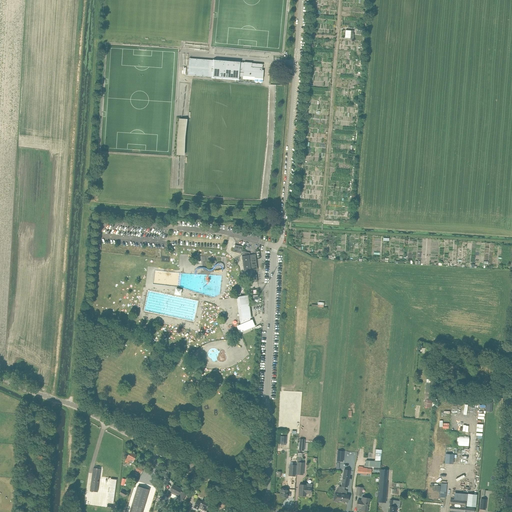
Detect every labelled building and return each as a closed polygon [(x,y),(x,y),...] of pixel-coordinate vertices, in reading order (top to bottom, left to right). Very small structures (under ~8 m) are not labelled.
[(262,68),(263,64),(252,63),(251,65),(244,64),(244,63),(230,61),(230,65),(228,65),(228,61),(205,59),(205,61),(203,61),(203,59),(189,58),(188,75),(238,79),(239,77),(243,77),(243,76),(254,77),(254,78),(263,79),(264,70),(262,70),(262,68)] [(187,119),(179,118),(177,136),(176,155),(184,155),(187,119)] [(243,247),(235,245),(233,252),(241,254),(240,256),(242,256),(244,271),(257,269),(255,254),(250,255),(250,253),(242,251),(243,247)] [(239,297),(237,297),(240,324),(236,326),(240,333),(255,327),(252,319),(250,320),(250,318),(251,318),(248,295),(239,296),(239,297)] [(177,365),(180,360),(174,357),(171,362),(177,365)] [(433,400),(429,399),(431,379),(427,379),(424,407),(432,407),(433,400)] [(458,435),(457,446),(470,446),(470,436),(458,435)] [(137,455),(130,452),(125,462),(128,464),(131,459),(134,461),(137,455)] [(446,463),(454,463),(454,454),(446,454),(446,463)] [(367,474),(371,474),(371,469),(367,469),(367,468),(363,468),(363,467),(359,466),(358,468),(357,473),(363,473),(363,475),(367,475),(367,474)] [(135,471),(141,475),(146,477),(148,473),(137,467),(135,471)] [(100,469),(94,468),(90,491),(97,492),(100,469)] [(346,495),(347,491),(345,491),(344,490),(345,487),(347,487),(350,470),(344,470),(341,488),(339,486),(335,492),(335,493),(334,498),(338,498),(338,500),(348,502),(349,496),(346,495)] [(114,503),(117,479),(111,478),(108,502),(114,503)] [(387,483),(379,482),(378,502),(386,503),(386,499),(387,483)] [(306,484),(306,485),(299,485),(299,495),(306,496),(306,493),(311,493),(311,484),(306,484)] [(182,501),(184,499),(186,494),(183,492),(182,493),(180,492),(181,489),(173,485),(170,492),(180,497),(179,500),(182,501)] [(142,511),(149,489),(138,486),(129,511),(142,511)] [(122,490),(119,495),(124,498),(127,493),(122,490)] [(476,507),(477,495),(467,494),(466,506),(476,507)] [(358,499),(356,507),(362,508),(361,511),(367,511),(368,507),(368,505),(369,498),(363,497),(362,500),(361,500),(358,499)] [(391,499),(389,506),(390,507),(389,511),(395,511),(396,508),(399,508),(400,501),(391,499)] [(465,507),(466,502),(465,501),(450,499),(449,511),(460,511),(474,511),(474,508),(465,507)] [(206,511),(207,508),(210,504),(202,500),(201,502),(198,500),(197,500),(194,507),(198,509),(199,508),(206,511)]
